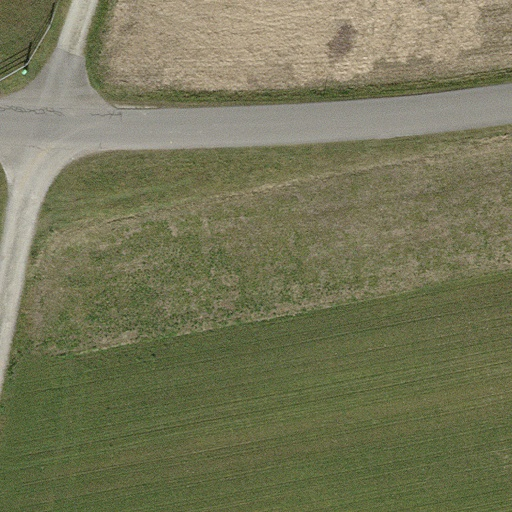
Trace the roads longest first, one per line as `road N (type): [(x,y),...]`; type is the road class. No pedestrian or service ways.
road 1 (unclassified): [(511,103),(363,120),(48,130)]
road 2 (track): [(0,338),(48,130),(90,0)]
